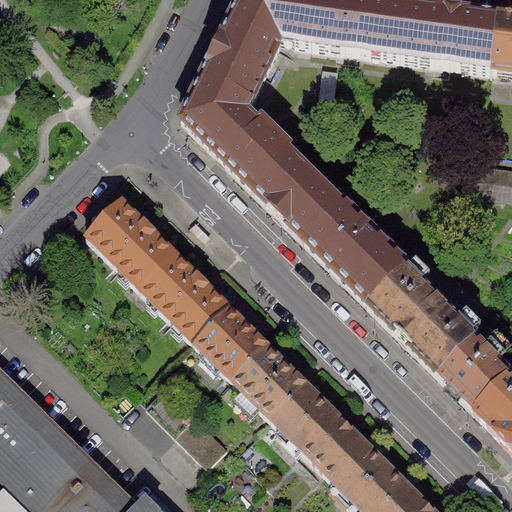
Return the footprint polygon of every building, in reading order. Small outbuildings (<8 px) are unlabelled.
[(309,0),(245,0),(230,32),(280,55),(285,45),(294,47),(294,50),(298,54),(314,55),(320,2),(309,0)] [(409,13),(320,2),(314,55),(402,67),(409,13)] [(452,18),(409,13),(402,67),(492,79),(499,25),(452,18)] [(511,26),(499,25),(492,79),(511,81),(511,26)] [(230,32),(203,88),(252,111),(280,55),(230,32)] [(183,128),(253,197),(289,162),(292,159),(263,130),(260,134),(247,121),(252,111),(203,88),(183,128)] [(253,197),(305,249),(341,214),(289,162),(253,197)] [(511,176),(479,172),(477,186),(511,190),(511,176)] [(511,190),(477,186),(475,201),(511,205),(511,190)] [(177,262),(124,210),(88,246),(140,298),(177,262)] [(305,249),(369,312),(406,275),(407,274),(344,211),(341,214),(305,249)] [(231,315),(177,262),(140,298),(195,352),(231,315)] [(369,312),(440,383),(477,345),(406,275),(369,312)] [(268,352),(231,315),(195,352),(232,388),(268,352)] [(440,383),(476,418),(511,383),(511,381),(511,380),(500,369),(506,363),(493,351),(488,356),(477,345),(440,383)] [(308,392),(268,352),(232,388),(273,428),(308,392)] [(0,423),(23,400),(0,377),(0,423)] [(476,418),(511,453),(511,452),(511,383),(476,418)] [(389,473),(308,392),(273,428),(354,508),(389,473)] [(167,394),(147,413),(177,443),(197,424),(167,394)] [(138,511),(23,400),(0,423),(0,511),(138,511)] [(197,423),(197,424),(177,443),(208,474),(229,454),(197,423)] [(428,511),(389,473),(354,508),(358,511),(428,511)]
